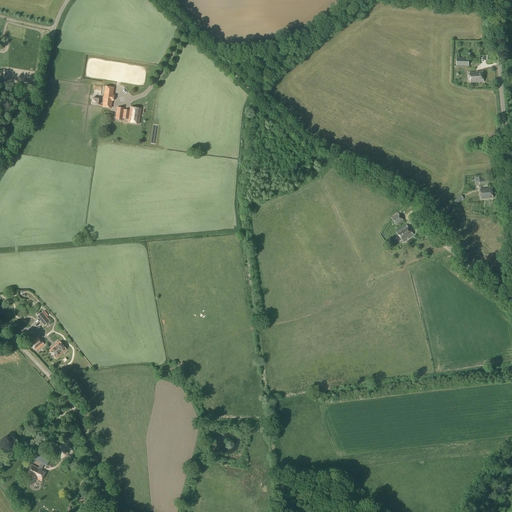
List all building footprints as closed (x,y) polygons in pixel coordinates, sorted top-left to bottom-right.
[(468,66),(468,58),(456,58),(456,66),(468,66)] [(470,83),(483,82),(482,71),(469,72),(470,83)] [(113,101),(114,95),(113,95),(114,88),(104,86),(102,105),(98,105),(98,106),(102,106),(102,107),(111,109),(112,101),(113,101)] [(97,106),(99,99),(92,98),(90,105),(97,106)] [(140,114),(141,109),(130,107),(129,111),(123,110),(124,109),(117,108),(115,119),(122,120),(122,118),(128,119),(127,122),(139,124),(140,114)] [(481,199),(493,198),(492,188),(480,189),(481,199)] [(454,206),(463,199),(461,196),(452,202),(454,206)] [(466,200),(457,206),(459,209),(467,203),(466,200)] [(396,226),(403,221),(398,214),(391,218),(396,226)] [(403,242),(413,235),(406,225),(396,232),(403,242)] [(44,312),(41,315),(51,326),(54,323),(44,312)] [(36,351),(44,345),(37,337),(30,343),(36,351)] [(55,346),(53,347),(49,351),(55,358),(66,350),(59,342),(55,346)] [(39,455),(36,460),(47,466),(50,461),(39,455)] [(40,469),(32,465),(27,474),(41,481),(46,472),(40,468),(40,469)]
